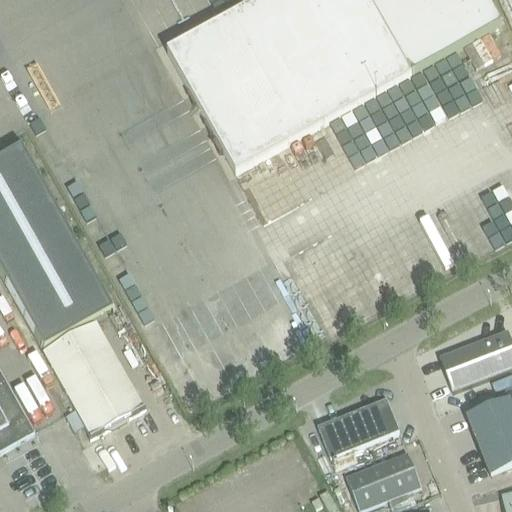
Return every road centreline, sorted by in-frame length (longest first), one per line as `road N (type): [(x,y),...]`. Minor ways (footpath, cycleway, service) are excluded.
road 1 (unclassified): [(90,511),(394,341)]
road 2 (unclassified): [(462,511),(394,341)]
road 3 (unclassified): [(394,341),(511,278)]
